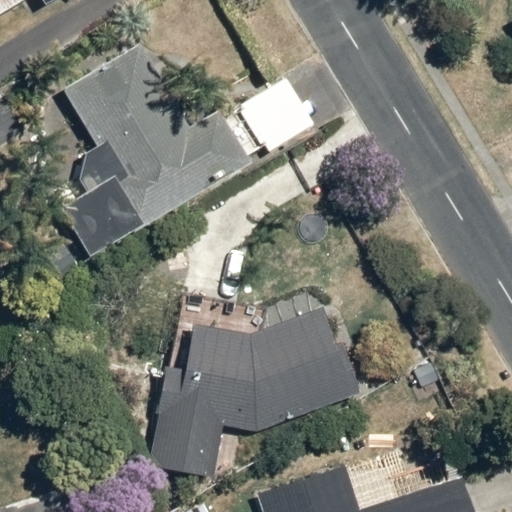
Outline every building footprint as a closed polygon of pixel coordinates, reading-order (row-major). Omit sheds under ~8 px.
[(0,0),(0,13),(21,0),(0,0)] [(511,0),(507,0),(491,11),(511,45),(511,0)] [(145,40),(66,89),(98,142),(97,143),(95,143),(94,144),(93,145),(91,146),(90,148),(89,149),(88,150),(87,151),(86,153),(85,154),(84,156),(84,157),(83,159),(83,160),(82,162),(82,164),(82,165),(81,167),(81,169),(81,170),(81,172),(82,174),(82,175),(82,177),(83,178),(83,180),(84,182),(85,183),(86,185),(86,186),(87,187),(88,189),(89,190),(91,191),(64,208),(95,258),(260,155),(230,107),(199,127),(145,40)] [(362,387),(328,300),(254,327),(177,318),(162,407),(260,427),(362,387)] [(260,491),(266,511),(478,511),(466,471),(365,501),(354,463),(260,491)]
